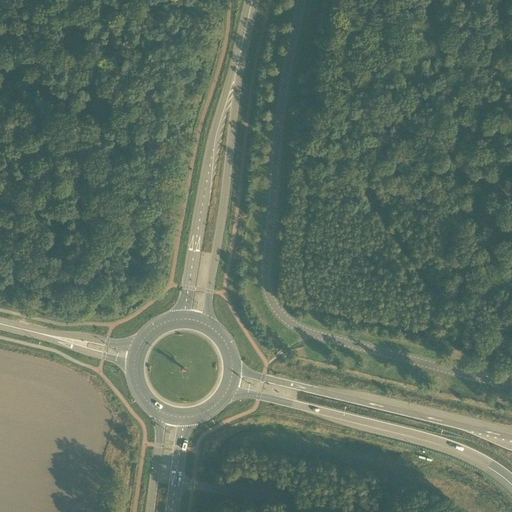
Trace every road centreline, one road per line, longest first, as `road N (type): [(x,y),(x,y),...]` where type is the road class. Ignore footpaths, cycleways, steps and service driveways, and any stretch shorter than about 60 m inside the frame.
road 1 (unclassified): [(511,386),(309,334),(271,303),(265,259),(300,0)]
road 2 (motorway): [(224,393),(439,440),(511,480)]
road 3 (secondary): [(206,325),(244,35)]
road 4 (secondary): [(244,35),(215,131),(180,319)]
road 5 (motorway): [(511,436),(231,367)]
road 6 (tertiary): [(15,327),(135,367)]
road 7 (tertiary): [(139,347),(15,327)]
